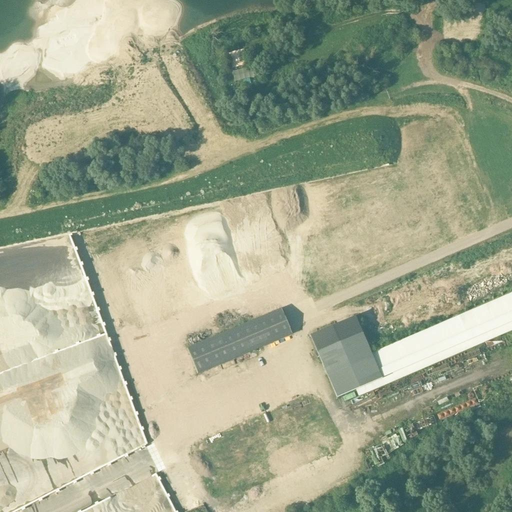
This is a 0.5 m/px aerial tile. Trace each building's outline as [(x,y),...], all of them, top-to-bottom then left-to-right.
[(227,71),(229,83),(248,80),(247,74),(242,74),(241,69),(227,71)] [(175,88),(182,101),(195,93),(188,81),(175,88)] [(205,194),(208,200),(220,196),(218,189),(205,194)] [(249,197),(244,199),(248,212),(258,209),(257,205),(252,207),(249,197)] [(259,212),(247,214),(249,223),(260,221),(259,212)] [(336,399),(356,390),(358,396),(511,329),(511,293),(371,354),(355,317),(309,336),(336,399)] [(198,374),(292,335),(281,309),(187,349),(198,374)] [(215,324),(203,327),(206,337),(218,334),(215,324)] [(244,382),(256,375),(254,370),(242,378),(244,382)] [(259,403),(248,407),(250,412),(275,404),(270,389),(256,394),(259,403)] [(306,411),(317,409),(314,394),(290,398),(292,409),(305,407),(306,411)] [(255,398),(235,403),(237,409),(256,403),(255,398)] [(146,410),(131,415),(138,437),(133,439),(137,450),(153,445),(149,434),(154,433),(146,410)] [(218,420),(220,426),(247,417),(245,411),(218,420)] [(307,426),(328,419),(326,414),(305,421),(307,426)] [(214,416),(202,420),(205,428),(189,434),(192,440),(219,429),(214,416)] [(315,453),(329,456),(334,448),(334,450),(340,441),(336,438),(338,432),(317,427),(309,440),(309,438),(300,453),(300,455),(293,454),(292,459),(285,457),(283,462),(276,461),(275,466),(265,464),(264,470),(291,476),(293,472),(302,474),(303,469),(310,470),(311,465),(318,466),(319,462),(314,459),(315,453)] [(221,431),(220,449),(232,450),(232,432),(221,431)] [(395,433),(380,441),(386,453),(401,445),(395,433)] [(213,452),(211,439),(199,441),(200,454),(213,452)] [(243,465),(258,460),(253,446),(239,451),(243,465)] [(381,464),(381,448),(373,447),(372,464),(381,464)] [(226,459),(212,465),(215,471),(229,465),(226,459)] [(133,464),(124,477),(129,481),(132,477),(164,499),(173,486),(143,465),(140,469),(133,464)] [(251,473),(249,478),(271,485),(273,480),(251,473)] [(223,483),(221,489),(249,498),(251,492),(255,493),(257,487),(231,479),(229,485),(223,483)] [(326,496),(331,487),(327,485),(322,494),(326,496)] [(213,499),(229,505),(231,500),(215,494),(213,499)]
